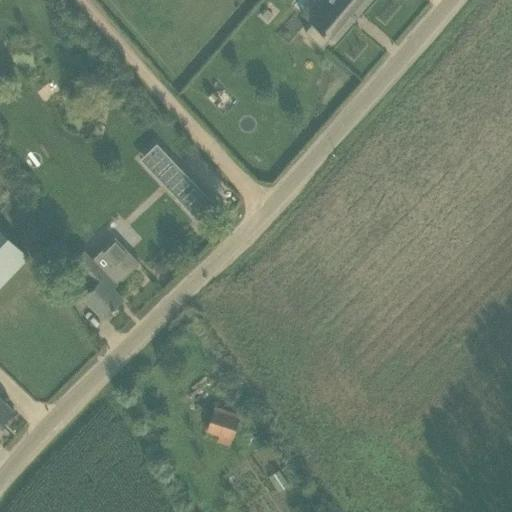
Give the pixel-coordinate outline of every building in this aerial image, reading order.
[(323,0),(307,19),(312,24),(305,32),(322,46),(330,37),(334,41),(368,0),(323,0)] [(213,203),(171,158),(154,174),(197,218),(213,203)] [(0,285),(29,256),(0,228),(0,285)] [(82,295),(103,317),(123,298),(113,288),(139,263),(114,237),(91,259),(83,250),(72,261),(80,269),(69,280),(83,295),(82,295)] [(0,423),(13,410),(0,396),(0,423)] [(213,409),(206,430),(231,438),(238,417),(213,409)]
